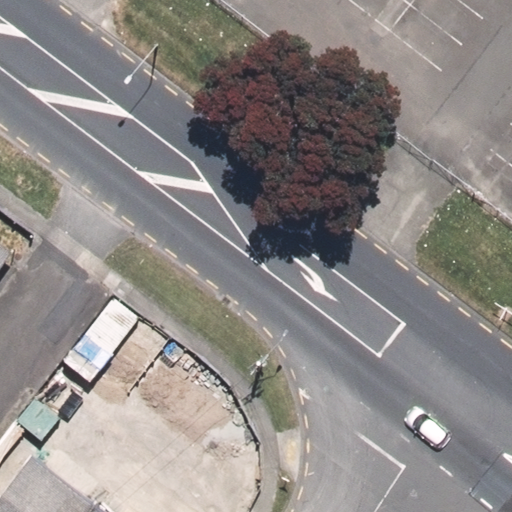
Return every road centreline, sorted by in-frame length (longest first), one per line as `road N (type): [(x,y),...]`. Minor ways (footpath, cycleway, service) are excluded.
road 1 (secondary): [(463,397),(0,44)]
road 2 (unclassified): [(463,397),(377,511)]
